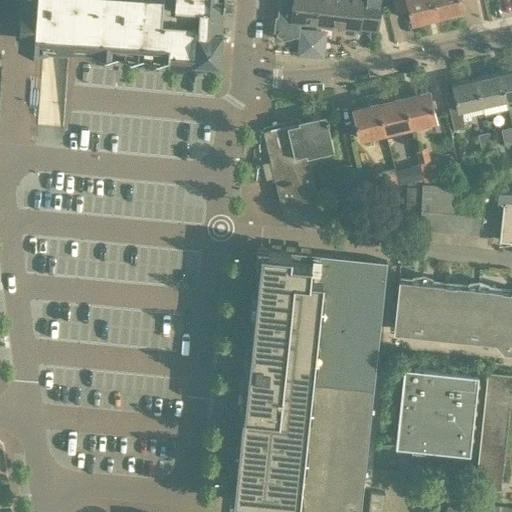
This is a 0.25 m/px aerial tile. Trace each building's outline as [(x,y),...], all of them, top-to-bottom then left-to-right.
[(19,0),(18,25),(19,25),(18,37),(45,39),(45,37),(91,40),(91,42),(167,48),(167,46),(191,47),(191,49),(217,51),(220,18),(217,18),(218,0),(19,0)] [(280,0),(279,18),(276,17),(274,38),(295,32),(297,21),(358,28),(358,22),(376,24),(378,0),(280,0)] [(411,20),(438,14),(434,0),(395,0),(398,10),(408,7),(411,20)] [(434,0),(438,14),(462,7),(460,0),(434,0)] [(511,68),(500,72),(508,108),(511,106),(511,68)] [(500,72),(476,78),(482,104),(484,113),(508,108),(500,72)] [(461,109),(482,104),(476,78),(453,83),(457,101),(447,103),(453,129),(465,126),(461,109)] [(404,94),(412,126),(437,120),(429,88),(404,94)] [(404,94),(379,100),(386,132),(412,126),(404,94)] [(360,139),(386,132),(379,100),(353,106),(360,139)] [(298,118),(299,121),(307,155),(334,148),(325,112),(298,118)] [(317,196),(307,155),(299,121),(263,130),(282,205),(317,196)] [(505,143),(511,141),(511,125),(501,127),(505,143)] [(492,147),(489,131),(478,134),(481,149),(492,147)] [(433,178),(428,158),(430,158),(427,144),(416,147),(424,181),(433,178)] [(394,169),(398,184),(422,177),(418,163),(394,169)] [(397,182),(393,166),(382,169),(385,185),(397,182)] [(359,193),(356,181),(341,185),(344,197),(359,193)] [(477,233),(478,225),(481,188),(481,186),(422,181),(421,186),(407,185),(404,227),(477,233)] [(493,188),(481,188),(478,225),(490,226),(493,188)] [(511,197),(503,197),(498,236),(511,237),(511,197)] [(358,511),(376,361),(380,318),(382,302),(386,261),(258,248),(248,341),(232,502),(330,511),(358,511)] [(511,346),(511,298),(511,291),(501,290),(501,289),(454,284),(453,285),(445,284),(445,283),(398,278),(393,326),(497,337),(504,346),(511,346)] [(393,446),(468,455),(477,375),(402,367),(393,446)] [(500,490),(511,382),(511,374),(487,372),(474,487),(500,490)] [(381,511),(384,493),(376,492),(369,491),(368,504),(366,511),(381,511)] [(505,511),(506,507),(506,506),(447,499),(447,503),(446,503),(444,511),(505,511)]
